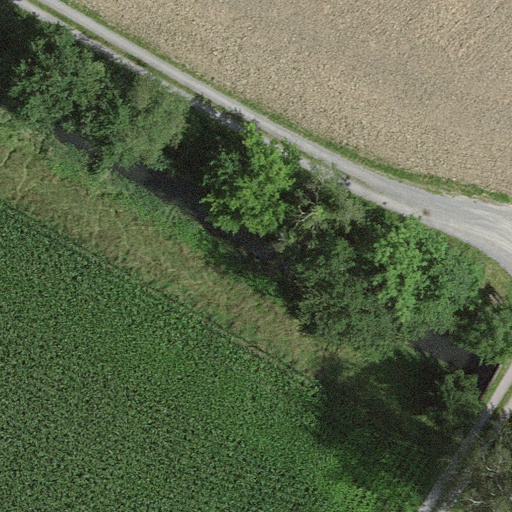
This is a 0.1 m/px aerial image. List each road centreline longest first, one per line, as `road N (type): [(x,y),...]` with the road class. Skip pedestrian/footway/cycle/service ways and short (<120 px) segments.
road 1 (track): [(8,0),(511,271)]
road 2 (track): [(511,372),(425,511)]
